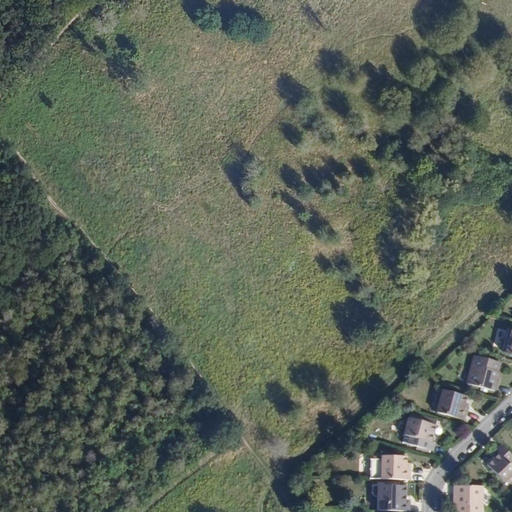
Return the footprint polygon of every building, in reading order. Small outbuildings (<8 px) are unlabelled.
[(511,336),(504,334),(498,356),(511,360),(511,336)] [(489,399),(494,379),(492,378),(495,369),(470,363),(462,392),(489,399)] [(457,414),(460,403),(436,397),(430,419),(458,426),(461,415),(457,414)] [(425,447),(429,431),(427,431),(429,425),(407,419),(406,425),(403,424),(399,441),(412,444),(410,452),(423,455),(426,456),(428,448),(425,447)] [(511,459),(511,454),(502,443),(496,449),(499,452),(488,463),(503,480),(511,472),(511,465),(509,462),(511,459)] [(409,480),(409,468),(404,468),(404,456),(371,457),(371,458),(369,458),(369,460),(369,461),(369,479),(409,480)] [(478,483),(450,483),(450,502),(453,502),(453,511),(478,511),(478,483)] [(408,510),(408,502),(404,502),(405,485),(371,484),(371,493),(373,495),(376,495),(376,510),(407,511),(408,510)]
